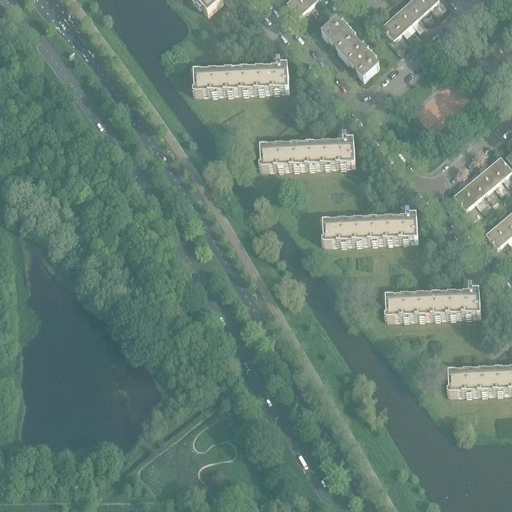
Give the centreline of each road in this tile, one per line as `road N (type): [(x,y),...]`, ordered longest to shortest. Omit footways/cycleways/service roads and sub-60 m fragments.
road 1 (primary): [(5,0),(146,189),(334,511)]
road 2 (primary): [(370,511),(170,174),(43,0)]
road 3 (residential): [(357,113),(255,0)]
road 4 (residential): [(357,113),(470,11)]
road 5 (residential): [(511,299),(427,196)]
